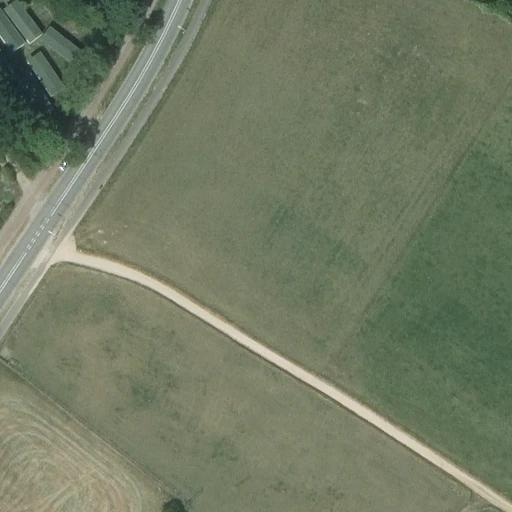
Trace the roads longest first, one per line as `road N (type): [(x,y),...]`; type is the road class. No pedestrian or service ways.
road 1 (track): [(54,251),(176,292),(509,511)]
road 2 (tertiary): [(0,288),(105,131),(176,0)]
